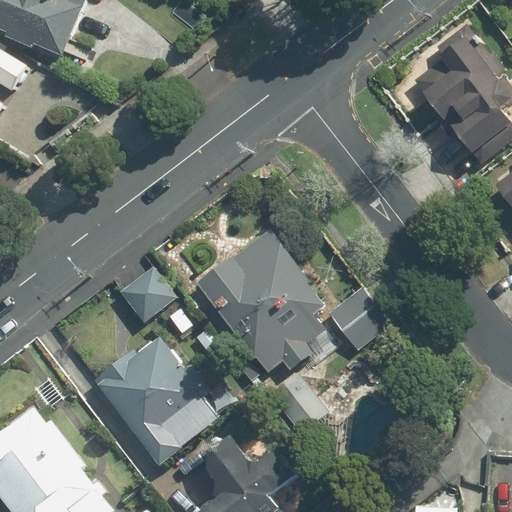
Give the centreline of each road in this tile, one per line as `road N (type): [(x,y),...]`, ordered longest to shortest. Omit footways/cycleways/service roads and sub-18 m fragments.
road 1 (secondary): [(0,301),(292,77)]
road 2 (residential): [(292,77),(511,359)]
road 3 (secondary): [(292,77),(393,0)]
